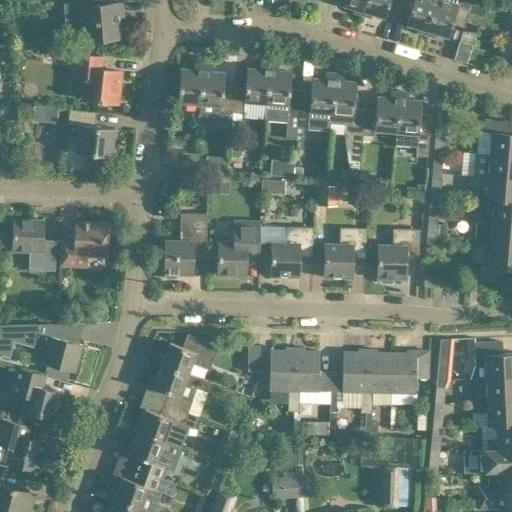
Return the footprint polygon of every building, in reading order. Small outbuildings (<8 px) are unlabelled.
[(102,4),(101,0),(70,0),(70,3),(64,3),(66,27),(83,25),(85,42),(100,40),(120,38),(118,16),(123,16),(122,2),(102,4)] [(342,0),(342,4),(355,8),(353,12),(362,15),(366,0),(342,0)] [(366,0),(362,15),(371,18),(372,14),(384,17),(388,4),(399,7),(401,0),(366,0)] [(401,0),(399,7),(410,10),(406,24),(418,27),(416,31),(426,34),(436,0),(401,0)] [(463,26),(467,12),(470,4),(470,0),(436,0),(426,34),(435,37),(436,33),(448,37),(452,23),(463,26)] [(59,57),(60,47),(46,45),(45,55),(59,57)] [(117,103),(120,71),(101,69),(102,55),(77,53),(74,74),(86,76),(84,99),(97,101),(117,103)] [(266,98),(268,63),(260,62),(259,69),(246,68),(245,87),(233,86),(232,113),(242,114),(244,96),(266,98)] [(199,103),(203,64),(194,63),(193,69),(180,68),(177,101),(199,103)] [(264,116),(264,120),(284,121),(285,118),(285,115),(297,116),(299,90),(289,89),(291,71),(277,70),(278,64),(268,63),(266,98),(264,116)] [(231,126),(232,113),(233,86),(223,85),(224,72),(211,71),(212,64),(203,64),(199,103),(198,117),(220,118),(219,125),(231,126)] [(330,122),(334,73),(325,72),(325,79),(312,77),(311,91),(299,90),(297,116),(296,128),(330,130),(330,122)] [(359,177),(362,134),(365,108),(354,108),(356,81),(343,80),(343,74),(334,73),(330,122),(345,123),(344,132),(349,176),(359,177)] [(395,131),(398,91),(390,91),(389,97),(376,96),(375,109),(365,108),(362,134),(374,134),(374,129),(395,131)] [(427,155),(428,148),(430,114),(419,113),(421,100),(408,99),(408,92),(398,91),(395,131),(394,144),(416,146),(415,154),(427,155)] [(35,118),(59,121),(61,106),(37,103),(35,118)] [(67,121),(65,133),(77,135),(75,152),(111,156),(114,127),(94,125),(96,112),(69,109),(67,121)] [(511,132),(511,133),(511,121),(484,119),(483,130),(477,129),(475,153),(511,156),(511,132)] [(286,127),(285,138),(296,139),(296,128),(286,127)] [(442,150),(443,133),(435,132),(433,150),(442,150)] [(440,166),(442,150),(433,150),(432,165),(440,166)] [(196,168),(197,153),(173,151),(172,165),(196,168)] [(511,178),(511,156),(475,153),(473,175),(486,176),(511,178)] [(327,167),(326,181),(346,183),(347,169),(327,167)] [(213,176),(212,188),(228,189),(229,177),(213,176)] [(511,201),(511,178),(486,176),(484,201),(492,201),(492,200),(511,201)] [(438,195),(439,178),(431,177),(430,194),(438,195)] [(275,192),(276,180),(261,179),(261,192),(275,192)] [(318,199),(318,205),(329,205),(329,194),(336,194),(336,186),(318,185),(318,199)] [(430,194),(429,210),(437,211),(438,195),(430,194)] [(511,201),(492,200),(492,201),(491,222),(511,223),(511,201)] [(206,235),(206,224),(207,213),(180,213),(180,224),(180,240),(165,240),(164,274),(165,274),(165,278),(176,278),(176,274),(192,274),(192,254),(206,255),(206,235)] [(54,270),(55,260),(56,240),(42,239),(43,219),(13,218),(12,238),(12,250),(29,251),(29,269),(54,270)] [(107,256),(108,222),(74,220),(74,240),(60,240),(60,260),(60,265),(85,266),(86,255),(107,256)] [(435,240),(436,222),(428,221),(426,239),(435,240)] [(511,223),(491,222),(491,223),(476,222),(474,245),(489,246),(490,244),(511,246),(511,223)] [(259,256),(259,236),(259,226),(233,225),(233,242),(218,241),(218,255),(217,275),(245,275),(246,255),(259,256)] [(312,257),(312,237),(313,227),(286,226),(286,243),(271,242),(271,256),(270,276),(298,276),(299,257),(312,257)] [(365,258),(366,238),(366,228),(340,227),(340,244),(325,243),(324,257),(324,277),(352,278),(352,258),(365,258)] [(418,259),(419,239),(419,228),(392,228),(392,244),(377,244),(377,247),(377,258),(377,278),(379,278),(379,280),(382,282),(390,283),(393,280),(393,278),(405,279),(405,259),(418,259)] [(433,256),(435,240),(426,239),(425,255),(433,256)] [(511,269),(511,246),(490,244),(489,246),(488,266),(480,265),(478,280),(507,282),(508,269),(511,269)] [(366,247),(365,258),(377,258),(377,247),(366,247)] [(433,287),(434,277),(424,276),(423,287),(433,287)] [(64,339),(68,323),(53,323),(33,324),(0,324),(0,355),(9,358),(14,342),(45,350),(42,362),(75,371),(82,344),(64,339)] [(160,354),(157,363),(161,365),(161,364),(188,374),(192,363),(199,365),(211,362),(218,345),(208,341),(187,333),(182,347),(169,342),(165,355),(160,354)] [(440,339),(436,374),(450,374),(453,338),(440,339)] [(474,365),(470,378),(476,378),(485,378),(511,376),(511,352),(502,353),(502,341),(474,342),(475,362),(475,365),(474,365)] [(248,371),(260,371),(260,365),(260,345),(247,345),(248,365),(248,371)] [(269,369),(268,390),(269,390),(287,391),(287,396),(287,411),(293,412),(295,348),(285,347),(285,350),(270,349),(269,369)] [(330,390),(330,371),(319,371),(319,351),(304,350),(304,348),(295,348),(293,412),(298,412),(299,391),(318,391),(318,390),(330,390)] [(330,405),(330,411),(336,411),(336,405),(337,390),(341,390),(341,392),(342,392),(342,401),(360,402),(360,413),(366,413),(367,349),(357,349),(357,351),(342,351),(342,371),(330,371),(330,390),(330,405)] [(365,424),(365,433),(376,433),(377,422),(371,422),(371,413),(371,404),(390,404),(390,403),(390,393),(393,393),(394,352),(377,352),(377,349),(367,349),(366,413),(365,424)] [(390,393),(390,403),(416,404),(416,393),(415,393),(415,379),(427,379),(428,370),(428,350),(406,350),(406,352),(394,352),(393,393),(390,393)] [(188,374),(161,364),(161,365),(156,377),(152,376),(149,385),(167,392),(163,403),(187,412),(196,387),(192,386),(195,377),(188,374)] [(54,419),(61,392),(42,387),(45,374),(26,369),(16,366),(10,391),(25,396),(22,410),(35,414),(54,419)] [(511,376),(485,378),(476,378),(476,389),(486,389),(486,401),(511,400),(511,376)] [(442,403),(443,387),(435,386),(434,402),(442,403)] [(511,400),(486,401),(477,402),(477,412),(486,413),(487,426),(495,426),(495,425),(511,424),(511,400)] [(441,420),(442,403),(434,402),(432,419),(441,420)] [(136,421),(132,430),(137,432),(137,431),(163,441),(163,440),(171,443),(171,444),(180,448),(188,425),(194,428),(198,416),(187,412),(163,403),(159,414),(145,409),(140,422),(136,421)] [(45,443),(26,438),(29,425),(10,420),(1,417),(0,419),(0,462),(6,464),(7,462),(38,470),(45,443)] [(487,449),(511,447),(511,424),(495,425),(495,426),(495,438),(487,438),(487,449)] [(223,436),(222,436),(233,441),(237,431),(226,427),(223,436)] [(128,443),(124,452),(143,459),(139,470),(163,479),(167,468),(168,468),(172,469),(180,448),(171,444),(171,443),(163,440),(163,441),(137,431),(137,432),(132,444),(128,443)] [(438,451),(439,434),(431,433),(429,450),(438,451)] [(482,449),(479,449),(480,462),(481,473),(488,473),(511,471),(511,447),(487,449),(482,449)] [(437,467),(438,451),(429,450),(428,466),(437,467)] [(217,451),(213,460),(224,464),(228,455),(217,451)] [(213,460),(211,466),(222,471),(224,464),(213,460)] [(399,505),(399,485),(400,466),(380,466),(379,504),(399,505)] [(174,483),(163,479),(139,470),(135,481),(121,476),(116,489),(111,487),(108,497),(112,499),(112,498),(139,508),(146,510),(150,511),(153,511),(161,491),(170,494),(174,483)] [(511,471),(488,473),(489,484),(478,485),(478,508),(511,507),(511,471)] [(302,474),(302,472),(294,473),(296,497),(307,496),(306,474),(302,474)] [(294,473),(282,474),(282,475),(284,497),(296,497),(294,473)] [(0,511),(28,511),(34,494),(0,484),(0,511)] [(204,485),(201,492),(213,495),(215,489),(204,485)] [(231,511),(237,496),(217,490),(208,511),(231,511)] [(103,510),(102,511),(145,511),(146,510),(139,508),(112,498),(112,499),(108,511),(103,510)]
